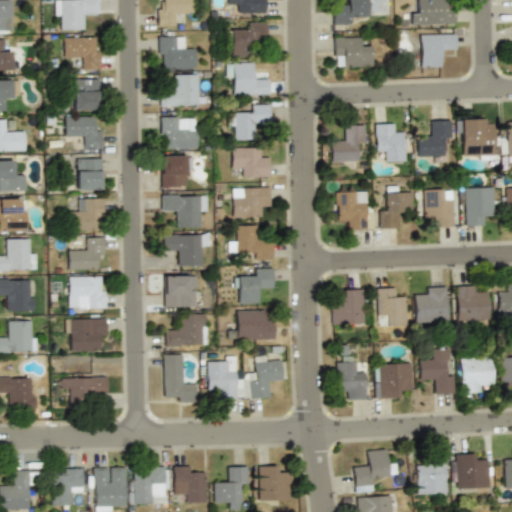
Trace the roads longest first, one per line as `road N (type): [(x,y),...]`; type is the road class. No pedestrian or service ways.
road 1 (residential): [(327,511),(315,397),(305,0)]
road 2 (residential): [(0,448),(511,431)]
road 3 (residential): [(144,445),(134,0)]
road 4 (residential): [(308,109),(511,99)]
road 5 (residential): [(312,273),(511,264)]
